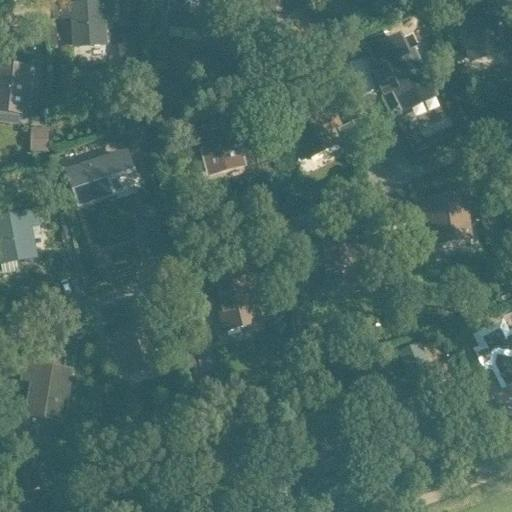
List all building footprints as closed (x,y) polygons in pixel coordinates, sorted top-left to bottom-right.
[(162,0),(162,1),(172,2),(170,24),(204,28),(206,7),(206,0),(162,0)] [(103,16),(113,16),(112,4),(73,6),(74,18),(75,44),(104,42),(103,16)] [(460,20),(471,59),(501,50),(494,24),(503,21),(500,9),(460,20)] [(334,23),(334,24),(336,36),(355,33),(351,11),(341,13),(340,13),(339,14),(338,15),(337,16),(336,17),(336,18),(335,19),(335,20),(334,21),(334,22),(334,23)] [(356,59),(358,63),(375,56),(372,51),(382,47),(378,38),(368,43),(366,36),(344,45),(351,61),(356,59)] [(134,42),(118,45),(121,61),(137,59),(134,42)] [(382,68),(374,72),(377,77),(380,84),(389,80),(401,105),(431,90),(423,72),(413,53),(406,56),(400,43),(376,55),(382,68)] [(0,108),(26,111),(31,71),(0,67),(0,108)] [(261,82),(270,101),(290,91),(284,78),(282,79),(279,73),(261,82)] [(330,129),(336,126),(331,115),(325,118),(318,106),(281,125),(287,136),(296,132),(308,156),(336,142),(330,129)] [(193,148),(202,146),(209,172),(242,164),(237,144),(231,124),(189,135),(193,148)] [(46,152),(47,129),(29,128),(27,151),(46,152)] [(112,195),(108,182),(131,174),(125,156),(70,174),(80,206),(112,195)] [(431,214),(435,242),(469,237),(466,216),(463,196),(420,203),(422,215),(431,214)] [(151,205),(140,209),(148,231),(158,228),(151,205)] [(36,213),(0,219),(0,259),(0,262),(1,262),(2,271),(16,268),(15,259),(34,255),(31,241),(40,239),(37,226),(38,225),(37,218),(36,213)] [(500,243),(495,214),(481,216),(485,245),(500,243)] [(376,217),(375,238),(410,240),(411,219),(376,217)] [(323,256),(323,264),(325,285),(359,281),(357,260),(355,240),(312,245),(313,257),(323,256)] [(220,320),(221,327),(224,327),(225,329),(258,321),(255,306),(263,304),(259,290),(251,292),(248,280),(206,291),(210,309),(219,307),(222,320),(220,320)] [(379,282),(380,298),(391,297),(393,320),(408,319),(406,308),(404,308),(403,293),(400,293),(399,280),(379,282)] [(306,319),(297,321),(301,339),(310,336),(306,319)] [(108,335),(112,347),(121,345),(123,352),(128,372),(161,363),(156,343),(150,323),(108,335)] [(481,349),(475,352),(485,371),(496,366),(502,377),(501,378),(502,381),(503,380),(506,387),(511,383),(511,335),(510,337),(503,323),(475,338),(481,349)] [(206,346),(195,349),(199,365),(211,361),(206,346)] [(189,355),(179,357),(182,370),(192,368),(189,355)] [(34,379),(33,387),(28,413),(62,418),(65,404),(67,393),(70,373),(27,366),(25,378),(34,379)] [(388,390),(390,394),(393,401),(397,399),(402,412),(436,398),(428,379),(426,374),(388,390)] [(301,435),(306,448),(314,466),(345,453),(336,434),(331,422),(301,435)] [(202,453),(204,456),(206,464),(211,462),(215,475),(249,462),(242,443),(241,439),(202,453)] [(156,479),(122,492),(130,511),(140,507),(142,511),(163,511),(159,500),(167,497),(164,490),(160,491),(156,479)]
